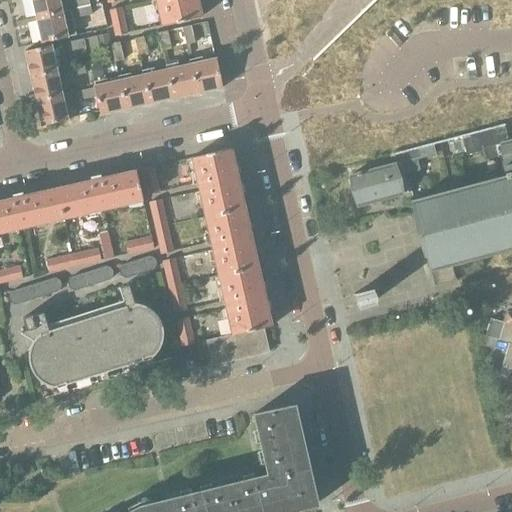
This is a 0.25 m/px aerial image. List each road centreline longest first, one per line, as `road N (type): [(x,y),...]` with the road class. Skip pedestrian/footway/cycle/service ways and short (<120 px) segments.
road 1 (residential): [(0,440),(323,368)]
road 2 (tertiary): [(264,105),(323,368)]
road 3 (residential): [(264,105),(20,164)]
road 4 (tertiary): [(323,368),(356,511)]
